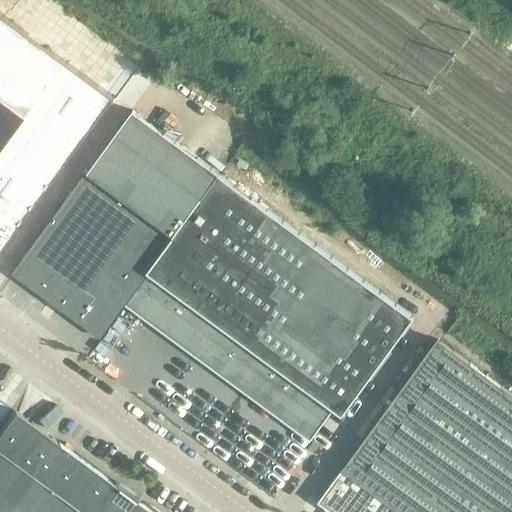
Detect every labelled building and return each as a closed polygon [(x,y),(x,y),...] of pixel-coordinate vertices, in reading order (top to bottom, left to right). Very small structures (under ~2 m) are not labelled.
[(0,250),(113,97),(87,77),(91,71),(69,55),(64,61),(0,13),(0,250)] [(102,337),(125,305),(219,175),(135,112),(14,273),(102,337)] [(413,318),(219,175),(125,305),(310,440),(333,410),(341,415),(413,318)] [(41,318),(51,301),(12,278),(2,294),(41,318)] [(511,511),(511,395),(437,340),(319,502),(332,511),(511,511)] [(14,409),(0,428),(0,511),(152,511),(135,499),(136,498),(139,500),(139,499),(114,480),(114,481),(116,483),(115,484),(14,409)]
